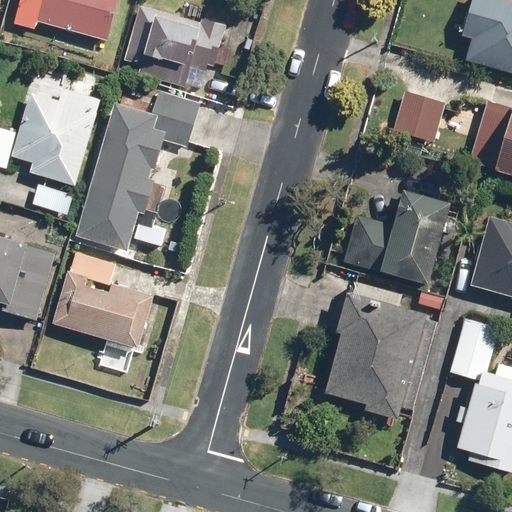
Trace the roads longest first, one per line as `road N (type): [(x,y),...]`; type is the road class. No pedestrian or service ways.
road 1 (residential): [(197,485),(335,0)]
road 2 (residential): [(197,485),(0,430)]
